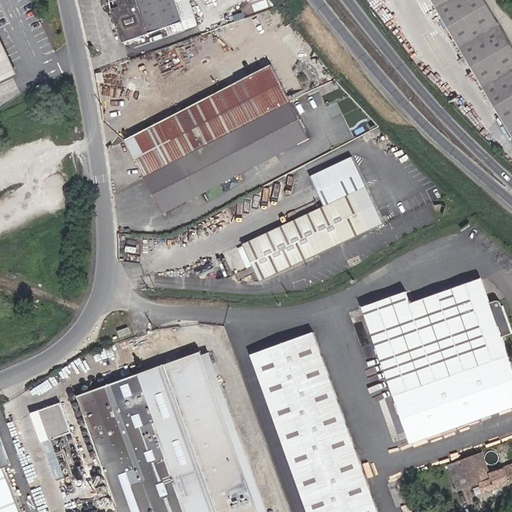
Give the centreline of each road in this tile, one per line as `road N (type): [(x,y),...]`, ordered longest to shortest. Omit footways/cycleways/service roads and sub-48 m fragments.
road 1 (unclassified): [(0,376),(58,345),(96,291),(96,175),(61,0)]
road 2 (primary): [(318,0),(411,111),(503,184)]
road 3 (primary): [(503,184),(348,0)]
road 4 (unknown): [(198,312),(277,456),(295,511)]
road 5 (unknown): [(53,511),(3,375)]
